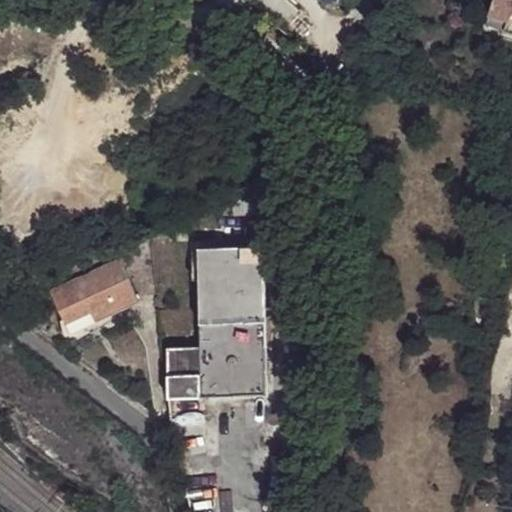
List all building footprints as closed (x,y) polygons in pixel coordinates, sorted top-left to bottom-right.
[(511,0),(491,0),(487,14),(505,19),(509,20),(511,13),(511,12),(511,0)] [(505,19),(487,14),(484,28),(494,31),(502,33),(505,19)] [(235,220),(303,219),(301,174),(234,197),(235,220)] [(189,258),(196,258),(197,346),(167,347),(167,397),(265,394),(261,244),(220,244),(207,244),(202,244),(202,241),(189,238),(189,258)] [(90,251),(67,262),(74,278),(97,267),(90,251)] [(118,259),(97,267),(74,278),(49,289),(61,317),(63,320),(90,308),(95,319),(100,316),(120,308),(136,299),(118,259)] [(14,300),(21,313),(34,307),(27,294),(14,300)] [(103,322),(100,316),(95,319),(90,308),(63,320),(61,317),(56,318),(60,329),(75,338),(103,322)]
